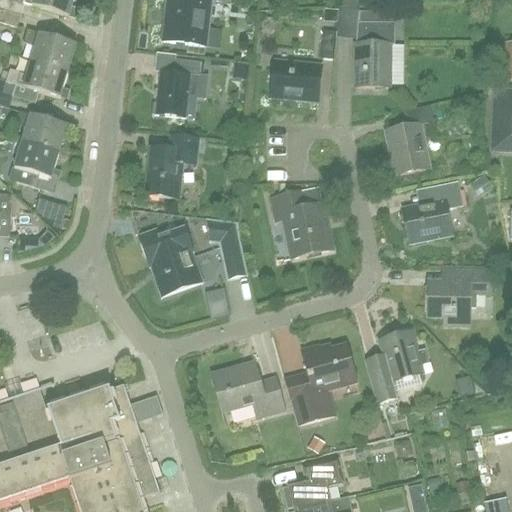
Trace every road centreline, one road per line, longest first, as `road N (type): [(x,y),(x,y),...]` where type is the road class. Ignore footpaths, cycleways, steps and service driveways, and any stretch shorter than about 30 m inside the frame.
road 1 (residential): [(160,355),(366,288),(372,265),(347,163)]
road 2 (residential): [(88,271),(119,0)]
road 3 (residential): [(202,498),(160,355)]
road 4 (residential): [(347,163),(345,145),(330,134),(304,142),(300,160),(309,176),(327,181),(343,172)]
